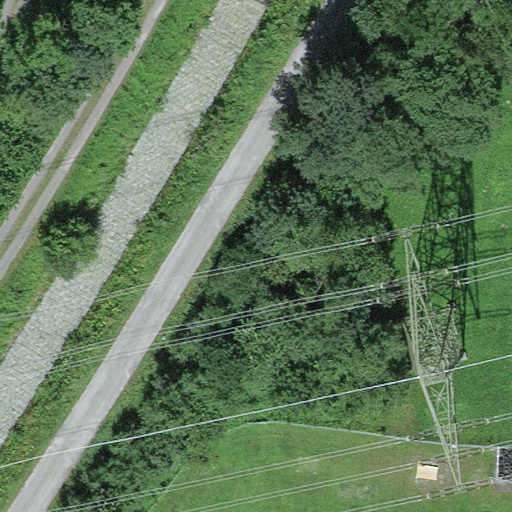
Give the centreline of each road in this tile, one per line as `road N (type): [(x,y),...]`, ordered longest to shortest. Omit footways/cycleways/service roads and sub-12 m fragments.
road 1 (track): [(345,0),(27,511)]
road 2 (track): [(0,256),(150,0)]
